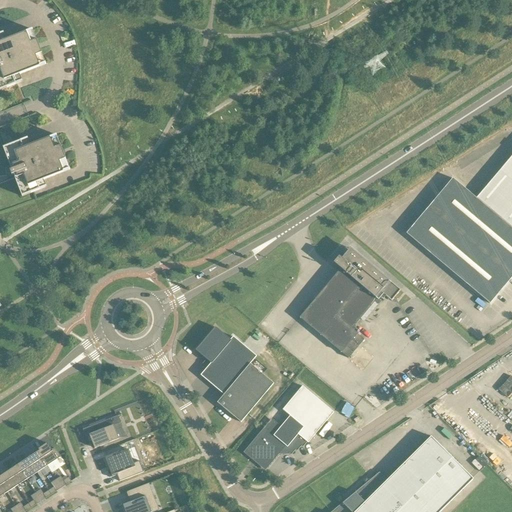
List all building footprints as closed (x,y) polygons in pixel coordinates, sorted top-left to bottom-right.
[(32,30),(0,42),(0,91),(7,88),(17,84),(17,83),(15,84),(13,78),(46,65),(40,50),(38,45),(32,30)] [(15,178),(22,197),(35,193),(41,190),(41,189),(39,189),(37,183),(70,170),(56,136),(23,148),(21,142),(23,142),(22,141),(12,144),(3,148),(10,166),(5,168),(6,177),(11,176),(14,175),(15,178)] [(511,156),(476,199),(452,179),(406,234),(490,304),(511,277),(511,156)] [(340,269),(338,272),(325,288),(300,318),(348,359),(364,340),(352,330),(374,302),(377,305),(380,302),(378,301),(383,295),(391,302),(400,291),(349,248),(341,258),(339,257),(333,263),(340,269)] [(224,395),(250,364),(257,356),(242,344),(233,336),(230,340),(215,328),(196,351),(206,360),(205,361),(210,365),(201,376),(224,395)] [(250,364),(224,395),(217,403),(241,423),(249,413),(274,384),(250,364)] [(308,443),(326,421),(309,407),(297,422),(290,416),(281,427),(273,421),(266,430),(247,453),(265,468),(278,453),(287,453),(291,456),(295,450),(297,452),(301,446),(303,448),(307,443),(308,443)] [(118,416),(92,426),(83,430),(86,437),(89,436),(94,449),(119,439),(113,426),(121,423),(118,416)] [(440,511),(473,480),(438,444),(431,437),(387,481),(379,473),(332,511),(440,511)] [(52,451),(47,444),(41,448),(40,447),(36,450),(47,467),(57,460),(56,459),(60,456),(56,449),(52,451)] [(37,473),(47,467),(36,450),(31,453),(33,455),(27,459),(37,473)] [(117,453),(107,457),(111,466),(113,466),(114,469),(107,472),(110,478),(117,476),(119,482),(142,473),(137,462),(133,464),(128,450),(118,454),(117,453)] [(37,473),(27,459),(22,463),(20,460),(16,463),(27,480),(37,473)] [(17,487),(27,480),(16,463),(11,466),(13,469),(7,472),(17,487)] [(17,487),(7,472),(2,476),(0,474),(0,473),(0,483),(7,493),(17,487)] [(71,482),(69,478),(63,481),(66,485),(65,485),(66,486),(71,482),(71,481),(71,482)] [(149,484),(133,490),(135,497),(122,502),(125,511),(147,511),(151,511),(147,501),(154,498),(149,484)]
